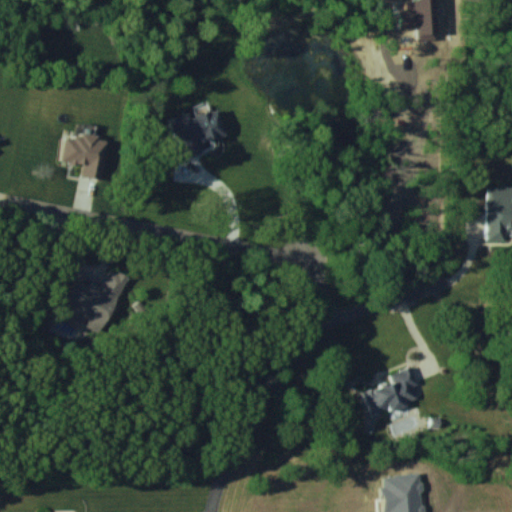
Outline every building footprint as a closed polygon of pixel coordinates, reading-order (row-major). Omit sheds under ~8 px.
[(395,29),(414,28),(414,40),(432,39),(429,0),(401,0),(402,8),(394,9),(395,29)] [(167,118),(179,158),(200,151),(197,142),(223,134),(215,108),(188,116),(187,112),(167,118)] [(98,179),(104,137),(71,132),(71,137),(62,136),(58,161),(81,164),(79,176),(98,179)] [(502,239),(502,230),(509,230),(509,239),(511,238),(511,185),(485,186),(484,239),(502,239)] [(125,276),(106,269),(99,288),(81,280),(84,273),(69,268),(52,311),(100,330),(110,305),(113,306),(125,276)] [(416,399),(411,385),(415,383),(409,366),(387,373),(390,381),(362,391),(370,413),(386,408),(386,409),(416,399)] [(380,511),(421,511),(418,472),(380,475),(381,486),(378,486),(380,511)]
